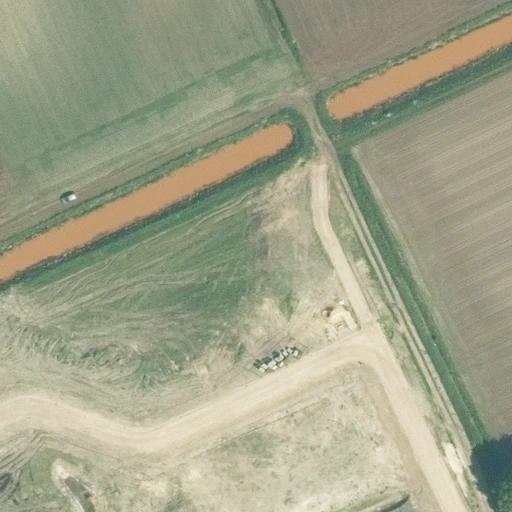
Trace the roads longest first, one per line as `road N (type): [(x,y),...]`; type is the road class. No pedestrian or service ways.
road 1 (residential): [(0,418),(25,406),(143,444),(370,339),(452,511)]
road 2 (track): [(298,97),(0,238)]
road 3 (track): [(370,339),(323,234),(318,132),(298,97)]
road 4 (track): [(298,97),(493,0)]
